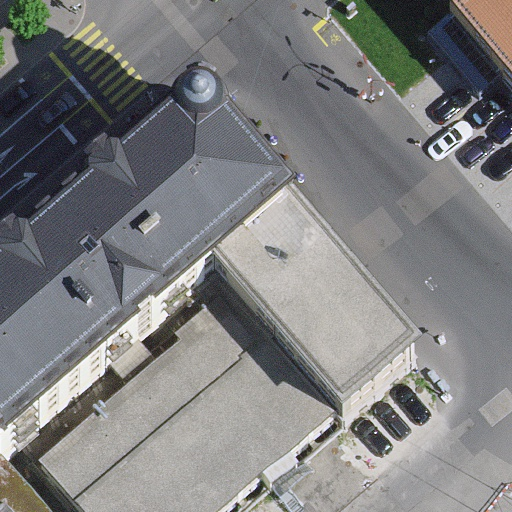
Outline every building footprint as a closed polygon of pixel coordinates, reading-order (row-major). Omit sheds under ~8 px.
[(511,0),(458,0),(435,20),(444,29),(495,90),(511,109),(511,0)] [(495,90),(444,29),(428,42),(480,103),(486,97),(495,90)] [(294,221),(204,117),(0,290),(0,462),(5,468),(209,294),(294,221)] [(326,430),(338,444),(423,371),(294,221),(209,294),(215,300),(326,430)] [(177,351),(39,471),(74,511),(231,511),(326,430),(215,300),(169,341),(177,351)] [(0,511),(41,511),(5,468),(0,462),(0,511)]
